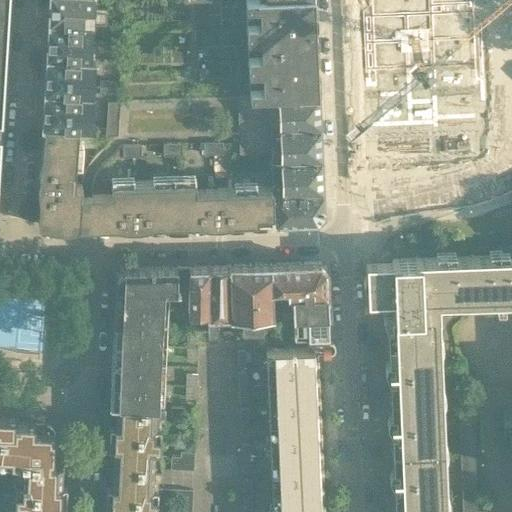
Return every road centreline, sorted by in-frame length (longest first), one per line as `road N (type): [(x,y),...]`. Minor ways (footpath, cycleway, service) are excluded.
road 1 (residential): [(351,511),(338,239)]
road 2 (residential): [(338,239),(87,248)]
road 3 (residential): [(16,247),(27,0)]
road 4 (residential): [(329,0),(338,239)]
road 5 (residential): [(87,248),(79,392)]
road 6 (residential): [(74,511),(79,392)]
